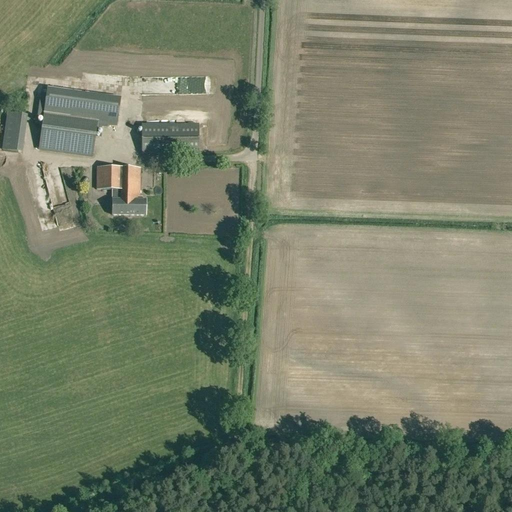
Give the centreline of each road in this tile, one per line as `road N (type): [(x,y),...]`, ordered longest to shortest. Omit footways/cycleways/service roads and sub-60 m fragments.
road 1 (track): [(238,443),(253,158)]
road 2 (track): [(511,451),(238,443)]
road 3 (unclassified): [(253,158),(263,0)]
